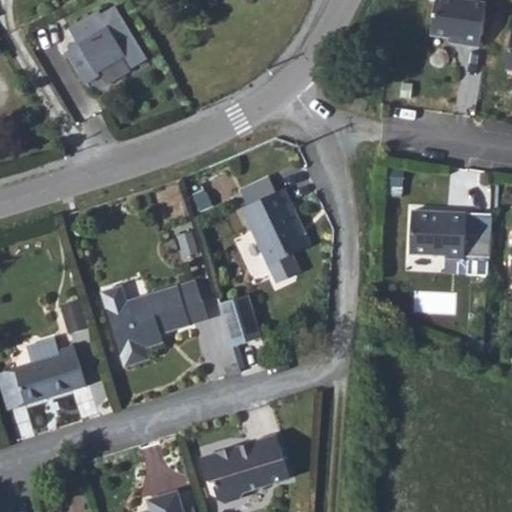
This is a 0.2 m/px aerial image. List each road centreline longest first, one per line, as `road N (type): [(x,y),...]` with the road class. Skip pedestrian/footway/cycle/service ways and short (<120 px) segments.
road 1 (residential): [(322,131),(349,240),(337,354),(311,374),(25,459),(0,492)]
road 2 (tertiary): [(0,203),(185,144),(284,85)]
road 3 (residential): [(322,131),(511,154)]
